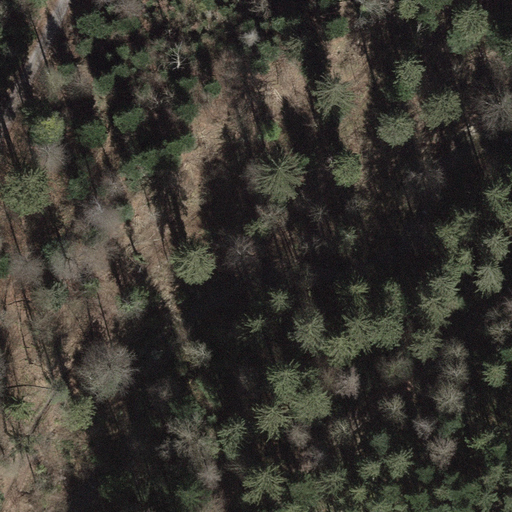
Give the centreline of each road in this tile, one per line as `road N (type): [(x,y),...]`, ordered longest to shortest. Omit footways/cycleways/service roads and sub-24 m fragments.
road 1 (track): [(2,511),(125,285),(230,186),(337,137),(408,56),(492,0)]
road 2 (track): [(0,117),(67,0)]
